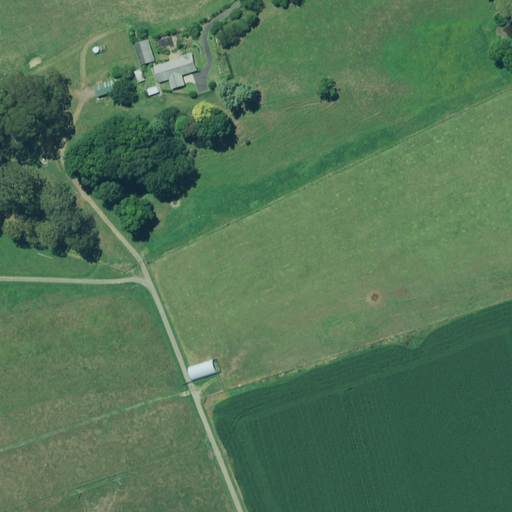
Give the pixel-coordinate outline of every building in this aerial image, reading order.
[(156,64),(149,43),(134,48),(141,69),(156,64)] [(102,56),(102,54),(102,52),(101,51),(100,50),(99,49),(97,49),(96,49),(94,50),(93,51),(92,52),(92,54),(92,55),(93,57),(94,58),(95,58),(97,59),(98,59),(100,58),(101,57),(102,56)] [(198,74),(193,57),(184,60),(185,61),(155,70),(160,86),(170,83),(173,92),(186,88),(183,79),(198,74)] [(146,84),(142,73),(135,75),(139,86),(146,84)] [(116,95),(112,84),(94,90),(97,101),(116,95)] [(161,96),(159,90),(148,93),(150,99),(161,96)] [(190,371),(193,384),(218,377),(214,363),(211,364),(211,362),(197,366),(198,369),(190,371)]
